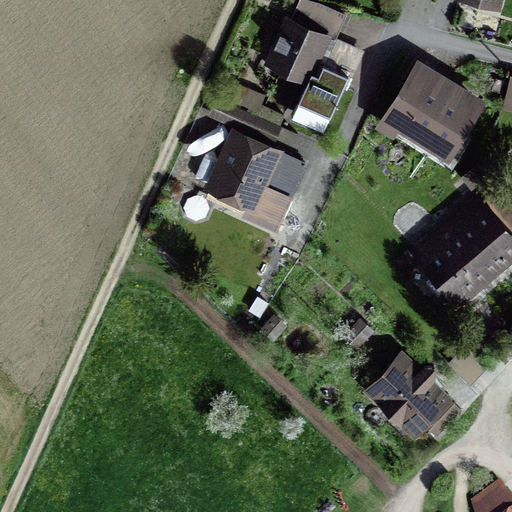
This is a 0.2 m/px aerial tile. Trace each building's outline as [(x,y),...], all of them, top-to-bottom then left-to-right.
[(465,0),(501,9),(502,0),(465,0)] [(285,17),(269,57),(312,74),(328,34),(285,17)] [(319,77),(312,74),(296,108),(327,122),(350,74),(325,63),(319,77)] [(481,104),(418,67),(384,124),(395,131),(401,120),(453,151),(481,104)] [(269,96),(240,84),(234,99),(263,111),(269,96)] [(278,126),(228,104),(222,116),(272,139),(278,126)] [(237,133),(206,199),(231,211),(239,195),(253,202),(262,184),(292,198),(307,166),(237,133)] [(511,200),(495,180),(415,247),(458,297),(511,251),(511,200)] [(463,342),(446,363),(472,383),(488,362),(463,342)] [(402,355),(371,387),(415,429),(445,397),(402,355)] [(511,511),(511,496),(504,485),(468,510),(469,511),(511,511)]
